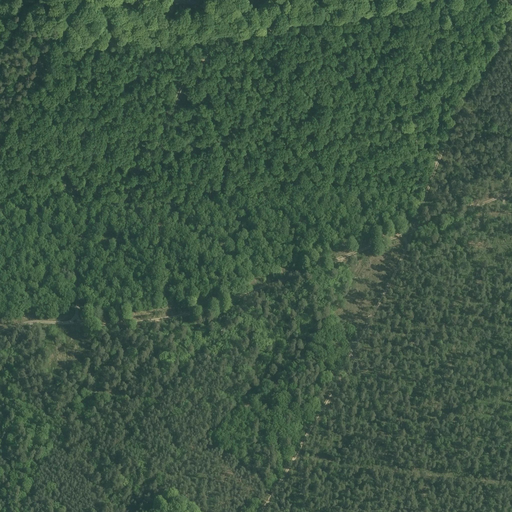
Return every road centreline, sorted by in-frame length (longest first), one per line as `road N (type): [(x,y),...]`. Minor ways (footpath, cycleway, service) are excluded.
road 1 (track): [(511,0),(510,19),(459,108),(394,272),(259,511)]
road 2 (track): [(79,321),(81,233),(124,195),(205,58),(282,0)]
road 3 (track): [(79,321),(197,311),(411,231)]
